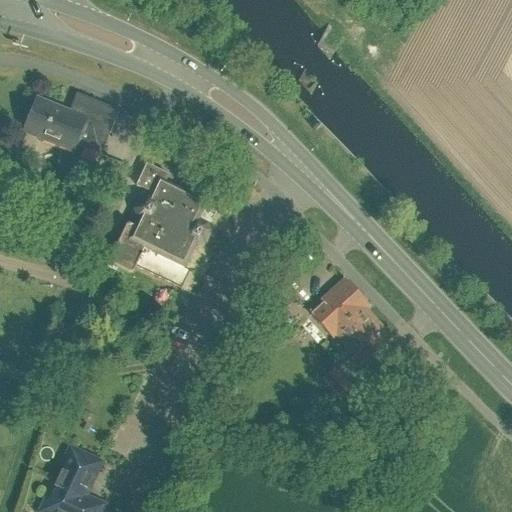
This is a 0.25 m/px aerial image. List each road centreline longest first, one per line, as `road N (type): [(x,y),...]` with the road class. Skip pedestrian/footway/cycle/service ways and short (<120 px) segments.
road 1 (primary): [(361,228),(295,149),(225,87),(121,30),(35,0)]
road 2 (primary): [(22,30),(107,55),(190,95),(361,228)]
road 3 (primary): [(511,387),(361,228)]
